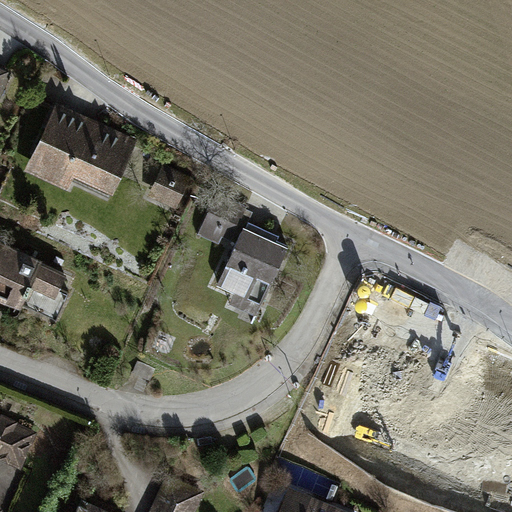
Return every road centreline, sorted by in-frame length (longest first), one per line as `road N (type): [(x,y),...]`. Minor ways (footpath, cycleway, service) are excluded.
road 1 (residential): [(357,235),(283,366),(239,396),(140,413),(0,355)]
road 2 (residential): [(0,15),(149,121),(357,235)]
road 3 (residential): [(357,235),(511,322)]
